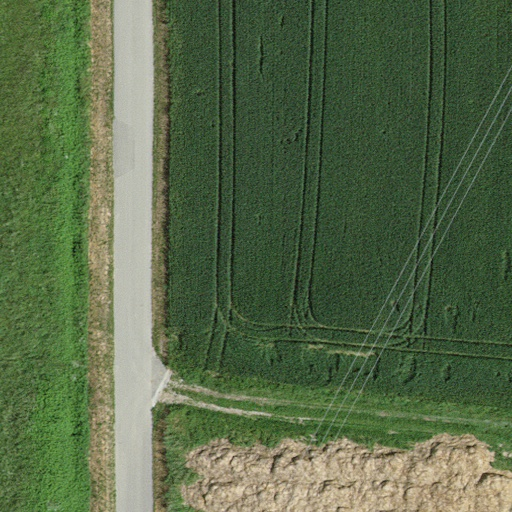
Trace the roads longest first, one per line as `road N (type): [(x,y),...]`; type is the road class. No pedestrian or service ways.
road 1 (unclassified): [(131,0),(134,511)]
road 2 (track): [(133,370),(185,389),(511,423)]
